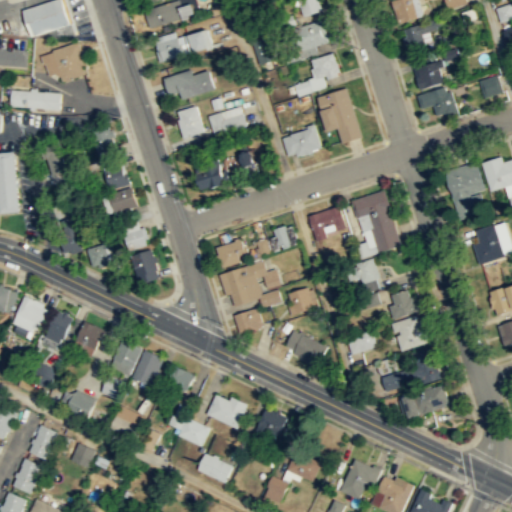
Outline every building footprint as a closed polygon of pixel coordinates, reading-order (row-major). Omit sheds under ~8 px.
[(30,35),(21,8),(45,0),(61,0),(68,22),(30,35)] [(178,0),(171,0),(143,9),(149,27),(184,16),(178,0)] [(320,9),(317,0),(297,0),(302,15),(320,9)] [(411,0),(417,16),(410,19),(398,22),(391,0),(411,0)] [(467,2),(466,0),(444,0),(447,8),(467,2)] [(213,15),(225,11),(222,2),(210,6),(213,15)] [(500,22),(511,18),(511,8),(510,2),(495,7),(500,22)] [(291,14),(294,24),(277,28),(275,19),(291,14)] [(328,40),(315,44),(317,52),(286,62),(284,53),(293,50),(287,28),(321,18),(328,40)] [(436,28),(435,23),(433,18),(403,28),(405,36),(403,37),(406,46),(424,42),(423,39),(421,33),(436,28)] [(511,26),(502,30),(507,48),(511,46),(511,26)] [(206,47),(201,30),(189,33),(195,50),(206,47)] [(258,64),(275,58),(267,34),(250,40),(258,64)] [(160,61),(184,54),(181,46),(179,47),(176,36),(155,43),(160,61)] [(61,80),(84,72),(81,64),(84,63),(77,40),(51,48),(51,50),(38,54),(41,62),(43,62),(47,74),(53,72),(59,75),(61,80)] [(458,56),(457,51),(455,47),(441,51),(442,56),(444,60),(458,56)] [(339,70),(316,77),(310,58),(332,51),(335,61),(336,60),(339,70)] [(443,81),(440,73),(438,67),(443,66),(441,59),(421,65),(419,59),(411,61),(416,77),(415,78),(419,89),(443,81)] [(214,88),(208,69),(192,74),(191,68),(163,77),(168,95),(179,91),(181,99),(214,88)] [(502,91),(497,74),(478,80),(484,97),(502,91)] [(307,79),(311,91),(308,92),(297,95),(293,84),(307,79)] [(457,111),(450,90),(446,92),(444,86),(417,95),(421,108),(432,104),(436,115),(444,112),(445,115),(457,111)] [(361,136),(346,87),(316,96),(327,131),(336,128),(341,143),(361,136)] [(60,109),(61,91),(11,89),(10,105),(60,109)] [(203,131),(195,105),(177,110),(179,119),(177,119),(182,137),(203,131)] [(246,125),(242,112),(223,118),(220,111),(208,115),(214,135),(246,125)] [(115,145),(109,123),(90,128),(96,150),(115,145)] [(320,147),(313,123),(306,125),(306,128),(289,134),(281,137),(287,155),(295,152),(296,156),(311,151),(310,150),(320,147)] [(66,171),(58,145),(43,150),(52,176),(66,171)] [(0,211),(18,210),(13,149),(0,150),(0,211)] [(257,164),(252,149),(237,154),(242,169),(257,164)] [(511,157),(511,181),(490,190),(480,161),(500,155),(502,160),(511,157)] [(229,179),(199,189),(196,182),(195,177),(198,175),(195,165),(217,158),(222,173),(227,172),(229,179)] [(484,188),(480,174),(475,160),(444,170),(447,184),(458,218),(475,214),(472,205),(483,202),(480,191),(469,195),(468,193),(484,188)] [(131,182),(125,162),(104,168),(111,188),(131,182)] [(139,204),(132,185),(110,192),(116,211),(139,204)] [(377,251),(400,243),(388,208),(390,207),(383,188),(350,199),(355,216),(365,213),(377,251)] [(315,239),(326,236),(323,226),(333,223),(335,229),(340,227),(345,226),(337,204),(307,214),(315,239)] [(60,220),(65,252),(78,250),(74,218),(60,220)] [(504,255),(494,223),(474,229),(477,239),(471,241),(478,263),(504,255)] [(283,224),(290,245),(282,248),(280,244),(278,245),(271,228),(283,224)] [(130,249),(127,241),(124,232),(144,225),(150,243),(130,249)] [(266,237),(270,251),(260,254),(255,240),(266,237)] [(240,238),(245,254),(237,257),(239,260),(223,266),(216,245),(240,238)] [(104,243),(86,248),(92,266),(97,264),(99,267),(110,263),(104,243)] [(131,254),(139,283),(150,281),(149,277),(159,274),(157,268),(159,268),(152,248),(131,254)] [(372,256),(379,276),(357,283),(355,277),(348,280),(344,265),(372,256)] [(251,262),(261,291),(258,296),(234,305),(230,292),(225,294),(218,273),(251,262)] [(5,311),(0,309),(0,284),(10,287),(5,311)] [(511,284),(506,286),(505,285),(488,290),(496,314),(505,312),(511,308),(511,284)] [(290,314),(313,307),(306,286),(296,289),(287,292),(290,302),(287,303),(290,314)] [(281,300),(277,287),(260,293),(259,296),(260,300),(262,305),(281,300)] [(388,305),(392,318),(405,314),(416,310),(411,295),(409,296),(406,288),(390,293),(393,303),(388,305)] [(379,302),(376,290),(348,299),(351,311),(379,302)] [(39,328),(49,309),(44,306),(45,304),(25,294),(17,312),(35,321),(33,325),(39,328)] [(262,324),(257,306),(233,314),(239,331),(262,324)] [(74,316),(69,327),(63,338),(61,337),(59,342),(44,336),(57,308),(74,316)] [(428,341),(424,329),(421,330),(416,314),(390,322),(393,331),(398,329),(399,333),(396,334),(401,349),(428,341)] [(105,328),(91,355),(73,346),(81,330),(85,319),(105,328)] [(511,341),(505,344),(501,336),(500,336),(499,333),(499,330),(498,329),(498,328),(497,325),(511,320),(511,341)] [(376,345),(371,328),(345,336),(351,353),(376,345)] [(318,364),(327,346),(292,329),(285,345),(294,349),(292,352),(318,364)] [(141,347),(128,374),(109,364),(123,338),(141,347)] [(385,391),(422,378),(423,383),(440,377),(430,345),(412,351),(417,367),(405,370),(405,368),(381,376),(385,391)] [(163,357),(150,385),(131,376),(144,348),(163,357)] [(194,373),(186,388),(166,380),(174,364),(194,373)] [(119,398),(123,389),(126,381),(108,373),(105,381),(101,390),(119,398)] [(442,383),(449,401),(433,406),(434,409),(420,413),(413,392),(442,383)] [(420,413),(413,392),(402,396),(409,417),(420,413)] [(94,402),(87,417),(66,408),(73,393),(94,402)] [(236,427),(246,409),(244,408),(246,403),(238,399),(230,395),(228,399),(215,393),(205,413),(236,427)] [(0,437),(2,438),(15,411),(0,403),(0,437)] [(116,424),(140,434),(148,416),(123,406),(116,424)] [(286,416),(265,407),(252,437),(262,441),(266,431),(277,436),(286,416)] [(208,426),(200,445),(177,434),(185,415),(208,426)] [(28,450),(47,459),(55,439),(54,438),(57,431),(41,424),(28,450)] [(95,449),(87,466),(70,458),(77,441),(95,449)] [(224,482),(227,473),(232,465),(204,451),(196,468),(224,482)] [(312,480),(320,462),(295,451),(286,469),(312,480)] [(29,492),(41,465),(25,457),(12,484),(29,492)] [(381,468),(372,486),(365,482),(358,498),(339,489),(354,458),(371,466),(372,464),(381,468)] [(288,482),(271,475),(266,485),(283,491),(288,482)] [(413,484),(399,511),(391,511),(378,506),(384,493),(376,489),(380,482),(383,475),(393,479),(395,475),(413,484)] [(447,511),(452,502),(442,498),(440,503),(428,497),(430,492),(420,487),(420,489),(408,511),(447,511)] [(0,508),(0,511),(19,511),(22,506),(21,505),(25,498),(8,490),(0,508)] [(67,511),(66,511),(29,511),(36,497),(67,511)] [(344,504),(340,511),(326,511),(333,498),(344,504)]
